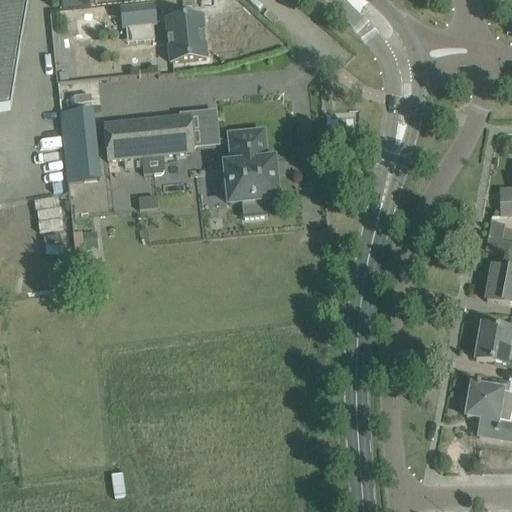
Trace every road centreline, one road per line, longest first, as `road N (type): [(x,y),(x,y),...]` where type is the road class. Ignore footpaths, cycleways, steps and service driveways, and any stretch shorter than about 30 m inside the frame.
road 1 (unclassified): [(483,58),(486,86),(475,124),(413,237),(392,350),(395,499)]
road 2 (tertiary): [(364,511),(358,336),(404,111),(402,57)]
